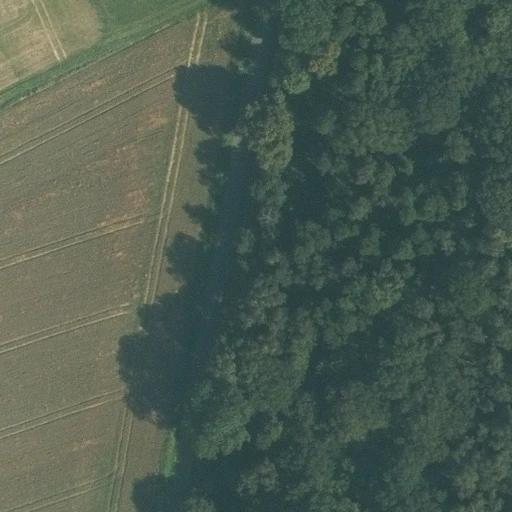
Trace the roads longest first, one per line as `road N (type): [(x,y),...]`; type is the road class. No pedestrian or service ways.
road 1 (unclassified): [(175,511),(269,0)]
road 2 (track): [(174,0),(0,93)]
